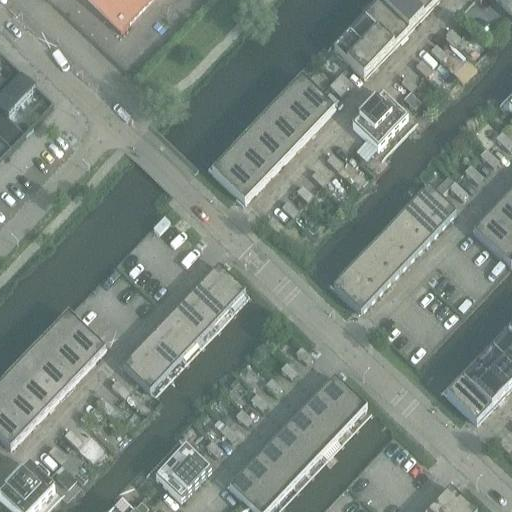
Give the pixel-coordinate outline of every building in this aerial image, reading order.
[(85,0),(122,35),(121,37),(127,31),(126,31),(155,0),(85,0)] [(424,21),(401,0),(385,0),(379,8),(409,36),(424,21)] [(401,0),(424,21),(439,4),(435,0),(401,0)] [(511,0),(497,0),(511,14),(511,0)] [(409,36),(379,8),(364,23),(379,37),(394,52),(409,36)] [(379,37),(364,23),(349,39),(364,53),(379,67),(394,52),(379,37)] [(461,44),(451,34),(445,41),(455,50),(461,44)] [(364,53),(349,39),(334,55),(349,69),(364,83),(379,67),(364,53)] [(446,59),(436,50),(430,56),(440,66),(446,59)] [(431,75),(421,66),(416,72),(426,81),(431,75)] [(340,101),(352,89),(342,79),(330,91),(340,101)] [(22,80),(0,103),(0,145),(11,156),(26,141),(9,124),(37,95),(22,80)] [(417,91),(407,81),(401,87),(411,97),(417,91)] [(320,129),(335,113),(302,82),(287,98),(320,129)] [(320,129),(287,98),(272,114),(305,145),(320,129)] [(378,155),(408,124),(383,99),(377,106),(358,125),(352,131),(378,155)] [(48,117),(39,109),(32,116),(41,125),(48,117)] [(305,145),(272,114),(257,130),(290,161),(305,145)] [(290,161),(257,130),(242,145),(275,177),(290,161)] [(511,152),(511,146),(502,137),(496,143),(509,156),(511,152)] [(275,177),(242,145),(227,161),(260,192),(275,177)] [(499,166),(486,154),(480,160),(493,173),(499,166)] [(343,170),(332,159),(326,166),(337,176),(343,170)] [(260,192),(227,161),(212,177),(245,208),(260,192)] [(484,183),(470,170),(464,176),(478,189),(484,183)] [(328,185),(317,175),(311,181),(322,192),(328,185)] [(468,199),(455,187),(449,193),(462,205),(468,199)] [(313,201),(303,191),(297,197),(307,207),(313,201)] [(456,218),(439,203),(429,193),(413,210),(440,235),(456,218)] [(511,209),(505,203),(489,220),(511,241),(511,209)] [(298,217),(288,206),(282,213),(292,223),(298,217)] [(440,235),(413,210),(397,226),(424,252),(440,235)] [(511,270),(511,241),(489,220),(473,237),(511,272),(511,270)] [(284,232),(273,222),(267,228),(278,239),(284,232)] [(424,252),(397,226),(381,243),(408,269),(424,252)] [(408,269),(381,243),(365,260),(392,285),(408,269)] [(392,285),(365,260),(350,276),(376,302),(392,285)] [(230,314),(245,298),(219,272),(203,289),(230,314)] [(376,302),(350,276),(334,293),(361,319),(376,302)] [(230,314),(203,289),(187,305),(214,331),(230,314)] [(214,331),(187,305),(171,322),(198,348),(214,331)] [(90,371),(106,354),(69,319),(53,335),(90,371)] [(198,348),(171,322),(155,339),(182,364),(198,348)] [(90,371),(53,335),(37,352),(74,387),(90,371)] [(511,342),(507,337),(492,353),(511,372),(511,342)] [(182,364),(155,339),(139,355),(166,381),(182,364)] [(74,387),(37,352),(21,369),(58,404),(74,387)] [(312,363),(307,357),(301,352),(295,359),(306,369),(312,363)] [(511,391),(511,372),(492,353),(477,369),(507,397),(511,391)] [(166,381),(139,355),(123,372),(150,398),(166,381)] [(297,378),(287,368),(281,374),(291,385),(297,378)] [(58,404),(21,369),(5,385),(43,421),(58,404)] [(507,397),(477,369),(462,384),(492,413),(507,397)] [(367,414),(349,397),(334,383),(319,398),(352,430),(367,414)] [(283,394),(272,384),(266,390),(277,400),(283,394)] [(492,413),(462,384),(447,400),(477,429),(492,413)] [(43,421),(5,385),(0,390),(0,412),(27,437),(43,421)] [(130,398),(117,385),(111,391),(124,404),(130,398)] [(352,430),(319,398),(304,414),(337,445),(352,430)] [(268,410),(257,399),(251,406),(262,416),(268,410)] [(115,414),(101,402),(96,408),(109,421),(115,414)] [(253,425),(242,415),(238,411),(232,417),(247,432),(253,425)] [(27,437),(0,412),(0,443),(11,454),(27,437)] [(337,445),(304,414),(289,430),(322,461),(337,445)] [(99,431),(86,418),(80,425),(93,437),(99,431)] [(238,441),(227,431),(225,429),(219,435),(232,447),(238,441)] [(322,461),(289,430),(274,446),(307,477),(322,461)] [(83,447),(70,435),(64,441),(77,453),(83,447)] [(511,454),(511,449),(504,443),(498,449),(508,458),(511,454)] [(223,457),(212,446),(206,453),(217,463),(223,457)] [(307,477),(274,446),(259,462),(292,493),(307,477)] [(68,464),(54,451),(48,457),(62,470),(68,464)] [(181,507),(211,475),(186,451),(156,483),(181,507)] [(292,493),(259,462),(244,477),(277,509),(292,493)] [(0,503),(9,511),(38,511),(55,495),(29,471),(23,477),(5,497),(0,501),(0,503)] [(273,511),(277,509),(244,477),(229,493),(244,507),(239,511),(273,511)] [(470,511),(465,507),(450,493),(434,510),(436,511),(470,511)]
